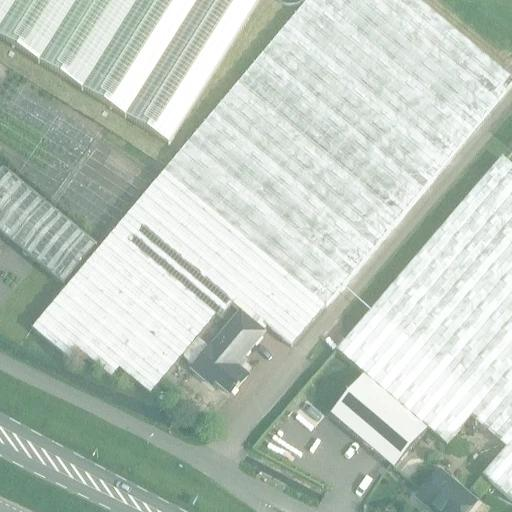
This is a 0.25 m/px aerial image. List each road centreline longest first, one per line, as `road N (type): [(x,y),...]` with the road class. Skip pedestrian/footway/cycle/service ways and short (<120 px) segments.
road 1 (unclassified): [(208,462),(0,358)]
road 2 (primary): [(152,511),(0,434)]
